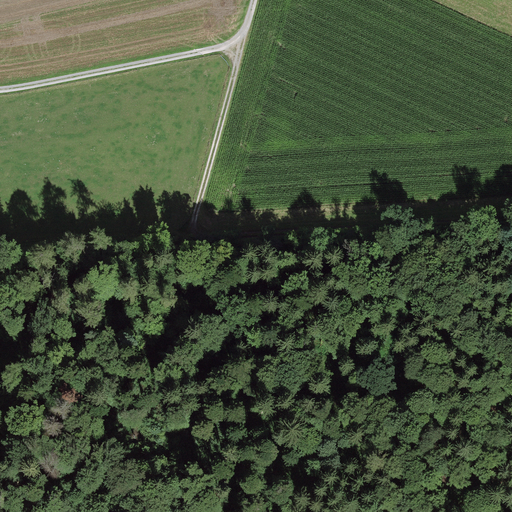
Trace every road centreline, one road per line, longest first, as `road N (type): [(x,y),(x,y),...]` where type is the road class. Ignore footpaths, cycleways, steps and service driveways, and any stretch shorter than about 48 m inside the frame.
road 1 (track): [(511,245),(187,240)]
road 2 (track): [(254,0),(187,240)]
road 3 (track): [(242,43),(0,90)]
road 4 (track): [(187,240),(0,246)]
